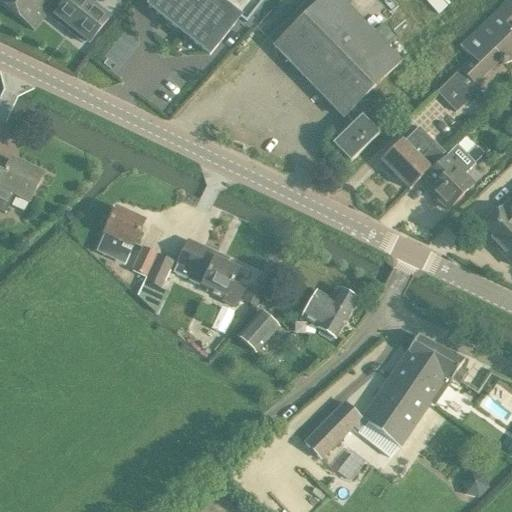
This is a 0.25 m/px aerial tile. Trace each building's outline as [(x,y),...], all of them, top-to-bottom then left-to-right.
[(88,45),(107,21),(79,0),(69,0),(67,3),(62,0),(0,0),(0,5),(34,32),(49,14),(55,19),(88,45)] [(154,0),(149,7),(209,56),(238,21),(245,26),(265,0),(154,0)] [(381,25),(372,34),(338,0),(323,0),(274,49),(343,118),(346,115),(363,99),(400,63),(387,49),(396,39),(381,25)] [(471,59),(450,80),(436,93),(454,113),(478,90),(474,86),(502,59),(507,64),(511,62),(511,33),(509,31),(511,27),(511,0),(510,0),(460,47),(471,59)] [(363,99),(346,115),(354,124),(333,145),(351,163),(379,135),(365,121),(375,111),(363,99)] [(408,189),(443,154),(417,128),(402,144),(400,143),(381,162),(383,164),(381,166),(389,174),(391,172),(408,189)] [(474,164),(456,146),(424,178),(433,187),(429,191),(448,210),(473,184),(464,175),(474,164)] [(0,212),(5,215),(14,196),(28,203),(41,174),(10,159),(6,168),(0,165),(0,212)] [(465,214),(480,227),(497,206),(482,193),(465,214)] [(511,194),(507,199),(510,202),(480,230),(511,265),(511,194)] [(125,266),(144,222),(115,209),(104,234),(105,234),(96,253),(125,266)] [(227,260),(188,241),(172,273),(223,298),(221,301),(234,307),(243,288),(231,283),(237,270),(225,265),(227,260)] [(145,277),(157,254),(143,247),(131,271),(145,277)] [(173,261),(157,254),(145,277),(144,281),(160,289),(173,261)] [(248,285),(243,300),(259,305),(264,291),(248,285)] [(317,292),(301,319),(316,328),(315,329),(320,332),(317,336),(329,343),(332,338),(335,340),(357,302),(338,291),(332,301),(317,292)] [(237,338),(255,354),(277,329),(259,313),(237,338)] [(458,385),(465,374),(457,369),(463,361),(418,336),(363,415),(361,420),(400,446),(438,390),(442,393),(450,380),(458,385)] [(349,402),(305,444),(320,460),(361,420),(363,415),(349,402)] [(470,470),(461,480),(466,495),(478,497),(487,487),(484,474),(470,470)]
